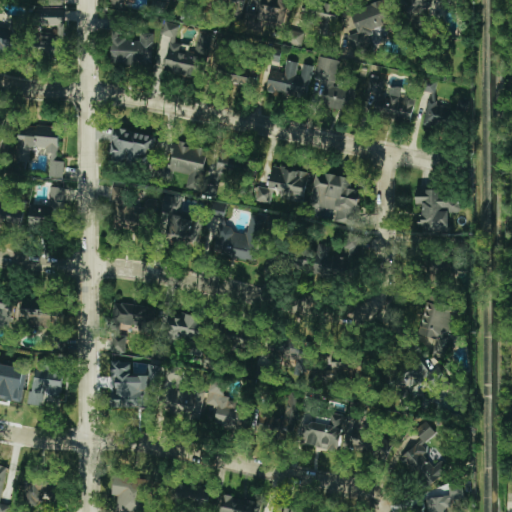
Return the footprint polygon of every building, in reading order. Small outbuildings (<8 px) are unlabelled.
[(287,22),(289,0),(262,0),(259,17),(246,14),(244,29),(256,31),(257,25),(270,27),(271,19),(287,22)] [(261,1),(254,0),(250,0),(249,14),(259,15),(261,1)] [(372,49),(367,33),(385,27),(387,33),(397,29),(387,0),(351,11),(358,33),(348,36),(354,55),(372,49)] [(436,0),(405,0),(401,4),(418,20),(436,0)] [(312,3),(309,24),(320,26),(318,34),(332,36),(338,8),(312,3)] [(64,10),(41,9),(41,48),(63,49),(64,10)] [(0,49),(16,52),(22,20),(10,18),(9,27),(0,25),(0,49)] [(170,37),(164,72),(203,79),(211,33),(197,31),(194,47),(175,44),(179,24),(164,21),(162,35),(170,37)] [(152,64),(153,36),(111,35),(110,64),(152,64)] [(340,60),(318,57),(316,79),(337,82),(340,60)] [(257,87),(260,68),(220,60),(217,79),(257,87)] [(307,98),(312,66),(300,64),(300,63),(286,61),(284,72),(270,70),(266,91),(307,98)] [(411,121),(414,98),(401,97),(402,88),(385,86),(386,78),(369,76),(367,94),(378,95),(375,117),(411,121)] [(423,126),(450,129),(453,107),(434,105),(437,81),(429,80),(423,126)] [(336,83),(327,82),(326,109),(353,110),(354,87),(335,86),(336,83)] [(60,127),(20,125),(18,160),(32,160),(33,152),(50,154),(49,178),(63,178),(64,161),(58,161),(60,127)] [(156,136),(114,128),(108,161),(150,169),(156,136)] [(199,188),(208,149),(174,141),(165,178),(171,179),(173,172),(188,175),(186,185),(199,188)] [(206,195),(215,198),(222,172),(249,180),(254,161),(218,152),(206,195)] [(293,192),(291,200),(302,202),(309,173),(272,165),(268,187),(293,192)] [(315,173),(310,205),(336,209),(334,221),(354,224),(359,192),(350,190),(351,178),(315,173)] [(255,200),(270,203),(273,189),(258,186),(255,200)] [(30,204),(30,225),(63,226),(64,187),(50,187),(49,205),(30,204)] [(127,188),(115,187),(110,228),(143,231),(146,208),(125,206),(127,188)] [(449,232),(448,212),(461,211),(461,197),(440,198),(440,189),(415,189),(416,204),(419,204),(420,232),(449,232)] [(168,236),(200,243),(205,222),(176,216),(180,198),(165,195),(161,210),(173,213),(168,236)] [(0,222),(21,226),(25,206),(0,201),(0,222)] [(224,214),(225,203),(212,202),(212,214),(224,214)] [(263,217),(250,214),(247,232),(218,227),(214,254),(256,261),(263,217)] [(358,238),(344,239),(345,248),(347,248),(347,254),(330,254),(330,244),(314,244),(314,273),(359,272),(358,238)] [(269,262),(287,267),(290,256),(297,258),(299,252),(290,250),(289,255),(272,251),(269,262)] [(0,324),(9,326),(14,298),(0,295),(0,324)] [(24,298),(19,321),(60,329),(65,306),(24,298)] [(427,300),(418,334),(436,339),(433,353),(445,356),(456,316),(461,317),(463,309),(427,300)] [(156,309),(115,302),(111,324),(152,331),(156,309)] [(198,316),(169,310),(161,353),(168,355),(171,337),(202,343),(206,323),(197,321),(198,316)] [(126,334),(113,334),(112,352),(126,353),(126,334)] [(351,355),(324,354),(324,364),(330,365),(330,370),(313,370),(313,378),(351,378),(351,355)] [(425,391),(422,379),(428,377),(422,358),(394,365),(403,397),(425,391)] [(0,398),(19,401),(24,368),(0,364),(0,398)] [(44,406),(45,396),(61,397),(64,371),(36,369),(33,392),(28,391),(27,404),(44,406)] [(215,426),(295,433),(296,416),(290,415),(291,411),(223,405),(225,384),(211,382),(209,405),(217,405),(215,426)] [(205,394),(170,388),(166,413),(201,419),(205,394)] [(214,424),(215,406),(206,406),(205,423),(214,424)] [(345,416),(330,412),(329,418),(317,415),(315,424),(309,423),(304,443),(335,451),(345,416)] [(115,511),(146,511),(150,479),(112,475),(110,493),(117,494),(115,511)] [(24,482),(25,505),(44,504),(43,497),(59,496),(58,480),(24,482)] [(428,511),(446,511),(446,509),(451,508),(451,500),(463,499),(462,483),(448,484),(449,496),(427,497),(428,511)] [(175,502),(208,506),(210,488),(178,484),(175,502)] [(259,511),(261,502),(221,494),(216,511),(259,511)]
